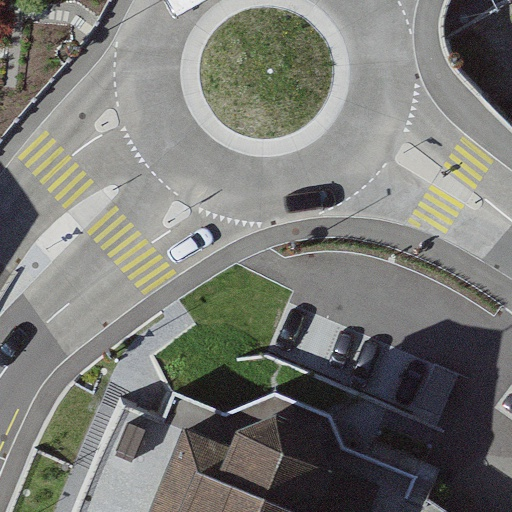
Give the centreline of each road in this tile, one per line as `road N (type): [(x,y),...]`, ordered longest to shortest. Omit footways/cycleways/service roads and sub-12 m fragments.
road 1 (tertiary): [(0,385),(11,363),(127,250),(226,180)]
road 2 (tertiary): [(152,107),(100,129),(57,163),(0,232)]
road 3 (tertiary): [(366,129),(511,228)]
road 4 (tertiary): [(226,180),(266,186),(305,179),(340,159),(366,129)]
road 5 (tertiary): [(366,129),(384,63),(362,0)]
